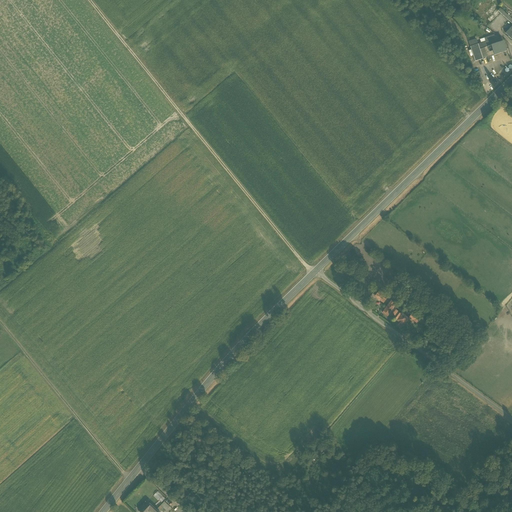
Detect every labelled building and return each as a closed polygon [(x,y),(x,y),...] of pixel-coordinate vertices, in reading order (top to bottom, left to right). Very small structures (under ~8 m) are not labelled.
[(500,9),(494,4),(486,13),(491,18),(498,11),(500,9)] [(511,23),(511,26),(509,29),(510,30),(506,33),(511,39),(511,19),(500,9),(498,11),(511,23)] [(495,39),(477,44),(479,50),(484,48),(502,42),(502,41),(501,42),(501,41),(495,39)] [(502,42),(484,48),(487,58),(506,51),(502,42)] [(475,61),(487,58),(484,48),(479,50),(477,44),(470,47),(475,61)] [(384,293),(379,290),(375,295),(380,299),(384,293)] [(392,300),(383,312),(388,316),(389,314),(395,319),(399,312),(393,308),(396,304),(392,300)] [(401,314),(399,312),(395,319),(400,323),(399,324),(402,327),(403,325),(404,325),(409,318),(402,313),(401,314)] [(420,318),(412,312),(410,316),(418,322),(420,318)] [(158,511),(149,503),(140,511),(148,511),(149,511),(158,511)]
